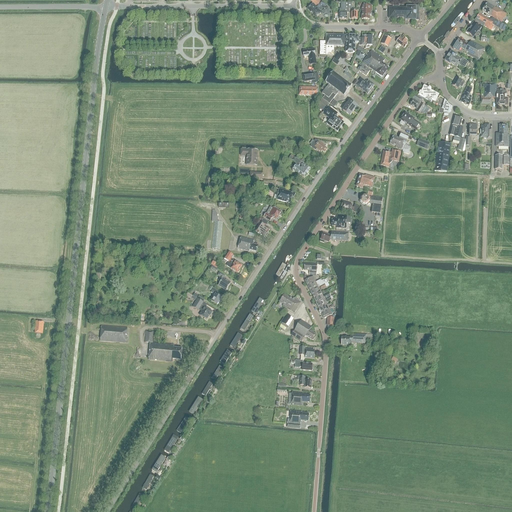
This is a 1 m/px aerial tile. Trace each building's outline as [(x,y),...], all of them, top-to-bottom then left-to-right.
[(322,3),(319,0),(312,0),(311,1),(313,4),(312,4),(307,9),(316,18),(320,13),(324,17),(328,17),(329,9),(326,7),(322,3)] [(349,8),(349,3),(342,3),(341,3),(341,9),(339,9),(339,13),(339,19),(347,19),(347,13),(348,13),(348,9),(349,9),(349,8)] [(493,18),(501,23),(507,14),(496,8),(496,9),(487,3),(482,11),(493,18)] [(406,8),(399,8),(399,5),(393,4),(393,8),(389,8),(389,19),(406,19),(406,20),(418,20),(419,20),(419,7),(418,7),(416,7),(406,7),(406,8)] [(507,26),(501,23),(493,18),(488,20),(479,14),(477,17),(475,20),(475,21),(483,27),(483,26),(491,30),(493,26),(496,27),(503,32),(507,26)] [(481,28),(473,23),(469,28),(466,32),(472,37),(477,31),(479,32),(481,28)] [(344,36),(326,35),(326,42),(320,42),(320,56),(333,56),(333,58),(338,61),(341,56),(334,51),(334,47),(344,47),(344,36)] [(487,36),(481,35),(481,37),(480,42),(488,43),(489,39),(486,38),(487,36)] [(360,43),(362,38),(358,38),(358,36),(345,36),(345,42),(346,42),(345,52),(354,53),(355,43),(360,43)] [(362,36),(362,38),(360,43),(359,46),(366,46),(367,36),(362,36)] [(391,39),(384,36),(381,44),(387,47),(391,39)] [(403,38),(400,37),(396,42),(404,49),(407,45),(406,44),(407,43),(406,42),(407,41),(403,38)] [(464,42),(459,39),(452,49),(458,53),(459,52),(463,55),(463,54),(477,61),(484,48),(470,41),(468,44),(464,42)] [(316,64),(314,49),(303,51),(304,57),(309,56),(310,65),(316,64)] [(385,71),(386,71),(389,68),(382,63),(385,59),(372,51),(370,52),(369,54),(377,60),(375,63),(385,71)] [(457,55),(451,52),(445,61),(450,65),(451,64),(454,66),(457,68),(459,64),(465,68),(468,63),(462,59),(461,60),(456,57),(457,55)] [(382,78),(386,71),(385,71),(375,63),(377,60),(369,54),(363,63),(369,67),(368,68),(375,72),(375,73),(382,78)] [(360,63),(356,69),(358,70),(366,76),(370,70),(362,64),(360,63)] [(319,80),(318,73),(314,74),(314,73),(302,75),(303,82),(312,81),(315,80),(316,83),(317,83),(319,80)] [(352,87),(333,73),(330,76),(330,75),(326,79),(327,80),(325,83),(328,85),(326,88),(323,86),(321,89),(324,91),(322,94),(324,96),(322,99),(329,105),(338,92),(344,97),(347,93),(347,94),(349,91),(349,90),(352,87)] [(462,81),(456,78),(452,86),(458,89),(459,86),(462,87),(465,82),(462,80),(462,81)] [(359,81),(356,86),(362,90),(367,94),(374,85),(368,81),(367,83),(361,79),(359,81)] [(496,85),(482,85),(482,89),(483,89),(483,97),(481,97),(480,105),(491,105),(491,99),(496,99),(496,85)] [(463,97),(461,102),(468,106),(470,102),(471,100),(470,99),(472,96),(470,95),(470,94),(469,94),(472,89),(467,86),(462,96),(463,97)] [(317,88),(299,87),(299,95),(317,96),(317,88)] [(431,91),(431,90),(431,89),(430,89),(430,88),(429,88),(429,89),(428,89),(424,87),(421,92),(420,92),(418,95),(425,99),(431,102),(432,100),(435,102),(438,96),(430,91),(431,91)] [(506,90),(497,90),(496,105),(507,105),(507,99),(506,99),(506,90)] [(423,101),(414,95),(412,99),(413,100),(410,106),(417,111),(415,113),(421,114),(426,114),(429,109),(420,104),(423,101)] [(448,104),(444,99),(442,109),(444,109),(443,112),(451,111),(452,106),(448,104)] [(356,105),(350,101),(343,110),(350,116),(352,112),(351,111),(356,105)] [(337,113),(328,106),(322,114),(330,119),(326,124),(337,132),(340,129),(341,127),(344,123),(335,117),(337,113)] [(415,120),(405,113),(400,121),(401,121),(400,124),(403,126),(405,124),(417,132),(421,126),(414,121),(415,120)] [(462,119),(454,117),(449,136),(454,137),(453,140),(460,142),(458,145),(457,149),(462,151),(465,139),(461,138),(460,138),(463,128),(461,127),(460,127),(462,119)] [(476,136),(477,132),(477,125),(469,125),(469,135),(476,136)] [(480,130),(480,132),(480,134),(481,134),(481,137),(483,137),(483,139),(486,139),(486,140),(492,140),(492,130),(489,130),(489,125),(484,125),(484,126),(481,126),(481,130),(480,130)] [(506,125),(505,125),(504,125),(498,125),(498,134),(496,134),(495,147),(504,147),(508,148),(509,135),(507,135),(507,126),(506,125)] [(393,136),(390,144),(396,147),(403,150),(402,152),(404,152),(403,153),(408,154),(410,147),(406,145),(407,142),(400,139),(393,136)] [(318,141),(315,140),(310,147),(315,151),(316,149),(321,152),(322,151),(324,153),(327,149),(325,147),(326,146),(318,141)] [(429,144),(420,140),(417,146),(427,150),(429,144)] [(451,145),(438,143),(434,171),(446,172),(451,145)] [(400,152),(392,150),(391,153),(383,152),(380,166),(389,167),(389,164),(392,163),(392,161),(398,162),(400,152)] [(256,151),(247,151),(241,151),(241,155),(247,155),(247,164),(252,164),(252,165),(255,165),(255,164),(256,164),(256,151)] [(291,156),(289,159),(294,162),(296,164),(295,165),(296,165),(292,170),(293,170),(292,171),(294,172),(295,172),(304,178),(310,169),(296,159),(291,156)] [(365,176),(359,175),(356,187),(362,188),(364,185),(372,187),(374,178),(366,175),(365,176)] [(279,190),(277,189),(275,195),(277,196),(276,200),(290,204),(295,194),(279,189),(279,190)] [(361,198),(361,201),(361,202),(363,205),(364,205),(367,205),(368,205),(367,205),(368,205),(370,204),(372,204),(371,213),(376,213),(376,214),(376,216),(379,217),(381,206),(382,206),(383,198),(368,196),(367,195),(364,195),(363,196),(361,198)] [(352,205),(343,202),(341,209),(350,212),(350,211),(354,212),(357,213),(359,207),(358,205),(355,204),(354,207),(351,206),(352,205)] [(266,214),(263,218),(270,222),(272,218),(276,220),(278,216),(279,217),(281,216),(282,214),(281,212),(273,207),(273,208),(270,206),(266,214)] [(351,216),(337,215),(337,219),(332,219),(332,226),(336,226),(336,227),(346,228),(346,223),(351,223),(351,216)] [(263,220),(259,225),(255,232),(264,238),(266,237),(267,235),(267,234),(269,230),(265,227),(266,225),(268,223),(263,220)] [(222,223),(214,222),(211,249),(219,250),(222,223)] [(349,233),(331,232),(331,236),(323,233),(322,236),(321,239),(320,241),(324,243),(324,241),(329,243),(330,240),(348,241),(349,233)] [(254,241),(240,238),(237,249),(249,252),(249,251),(256,252),(257,246),(253,245),(254,241)] [(233,256),(228,253),(224,259),(229,262),(227,265),(231,268),(231,269),(237,273),(238,273),(240,271),(239,270),(242,266),(235,262),(231,259),(233,256)] [(289,264),(284,261),(275,276),(280,279),(289,264)] [(309,271),(309,276),(316,276),(317,268),(315,268),(315,264),(304,264),(304,271),(309,271)] [(225,276),(220,273),(218,276),(220,277),(218,281),(221,283),(218,286),(226,291),(226,290),(227,290),(228,289),(228,288),(230,284),(223,279),(225,276)] [(307,286),(315,282),(313,277),(305,281),(307,286)] [(321,279),(315,282),(307,286),(310,291),(318,287),(316,284),(318,284),(319,287),(324,284),(328,282),(328,281),(325,282),(324,280),(322,281),(321,279)] [(312,297),(320,293),(318,287),(310,291),(312,297)] [(218,292),(213,289),(210,292),(215,295),(211,302),(216,305),(221,298),(216,294),(218,292)] [(313,299),(316,304),(324,300),(321,295),(313,299)] [(289,299),(284,296),(282,300),(281,300),(280,301),(280,302),(284,304),(283,306),(295,313),(301,302),(294,298),(293,299),(290,297),(289,299)] [(206,305),(197,299),(192,307),(198,311),(198,310),(202,312),(199,316),(206,320),(209,316),(210,317),(210,316),(211,316),(212,314),(212,313),(205,308),(206,305)] [(316,304),(319,309),(327,305),(324,300),(316,304)] [(328,309),(327,305),(319,309),(321,314),(329,310),(334,308),(332,306),(329,307),(330,308),(328,309)] [(332,315),(329,310),(321,314),(324,319),(332,315)] [(280,327),(288,330),(294,317),(286,314),(280,327)] [(312,327),(301,320),(291,335),(302,341),(304,337),(305,338),(306,337),(311,340),(315,334),(312,333),(313,332),(310,330),(312,327)] [(44,321),(36,321),(34,332),(43,333),(44,321)] [(127,328),(101,326),(100,341),(126,343),(127,328)] [(146,331),(145,343),(150,343),(152,343),(154,332),(146,331)] [(366,336),(350,335),(350,338),(342,337),(341,346),(350,346),(350,343),(365,344),(365,343),(365,339),(366,336)] [(152,343),(150,343),(148,360),(172,362),(173,360),(173,359),(181,360),(182,349),(174,348),(174,347),(174,345),(152,343)] [(305,347),(300,347),(300,351),(299,355),(300,355),(300,360),(303,360),(304,359),(304,358),(313,359),(314,350),(305,349),(305,348),(305,347)] [(303,361),(295,360),(295,365),(295,368),(298,368),(301,367),(302,367),(302,370),(313,371),(313,367),(312,367),(313,364),(303,364),(303,361)] [(305,377),(298,376),(297,380),(300,380),(300,385),(304,385),(304,388),(311,388),(311,381),(305,380),(305,377)] [(303,393),(292,392),(291,405),(301,406),(302,402),(309,402),(310,395),(303,394),(303,393)] [(287,427),(287,428),(291,428),(292,424),(300,424),(300,420),(308,421),(308,413),(301,413),(301,412),(290,411),(290,420),(287,420),(287,426),(287,427)]
